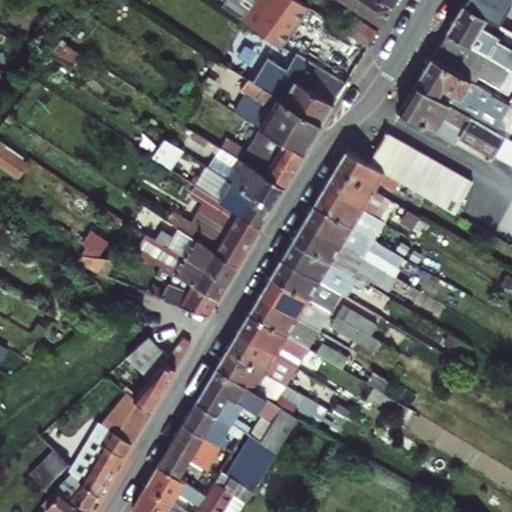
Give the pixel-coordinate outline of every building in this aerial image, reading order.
[(282,44),(309,6),(298,0),(275,0),(281,4),(273,15),(261,6),(249,24),(282,44)] [(394,5),(386,0),(360,0),(355,7),(382,25),(394,5)] [(511,0),(466,0),(464,3),(500,23),(511,0)] [(464,3),(447,31),(500,61),(511,40),(511,30),(500,23),(464,3)] [(362,24),(354,36),(370,46),(377,35),(362,24)] [(447,31),(431,57),(473,81),(477,74),(510,92),(511,89),(511,67),(500,61),(447,31)] [(266,61),(253,82),(322,124),(347,83),(297,53),(286,73),(266,61)] [(431,57),(415,83),(439,96),(443,88),(462,99),(466,90),(511,116),(511,102),(473,81),(431,57)] [(156,93),(172,75),(158,63),(143,81),(156,93)] [(242,115),(261,127),(304,153),(322,124),(253,82),(250,80),(243,90),(253,97),(242,115)] [(415,83),(398,110),(456,143),(461,135),(511,164),(511,138),(439,96),(415,83)] [(227,139),(222,148),(284,186),(304,153),(261,127),(257,133),(260,134),(249,152),(227,139)] [(222,148),(196,132),(188,146),(214,161),(217,156),(240,170),(234,181),(273,205),(284,186),(222,148)] [(368,161),(406,184),(453,211),(470,181),(385,132),(368,161)] [(166,138),(153,156),(172,168),(183,149),(166,138)] [(403,190),(406,184),(368,161),(346,148),(336,166),(389,197),(395,186),(403,190)] [(234,181),(209,165),(197,183),(199,185),(261,224),(273,205),(234,181)] [(325,185),(374,213),(380,202),(385,206),(381,212),(387,216),(396,202),(389,197),(336,166),(325,185)] [(194,224),(189,232),(239,263),(261,224),(199,185),(192,197),(205,205),(194,224)] [(325,185),(314,202),(374,238),(377,233),(366,227),(374,213),(325,185)] [(351,232),(364,240),(359,247),(366,251),(374,238),(314,202),(303,220),(344,244),(351,232)] [(421,217),(407,208),(400,220),(414,228),(421,217)] [(118,225),(123,217),(113,212),(108,219),(118,225)] [(189,232),(194,224),(183,217),(178,225),(181,227),(189,232)] [(303,220),(293,237),(334,261),(345,268),(354,273),(361,277),(366,267),(376,274),(374,278),(393,289),(400,277),(344,244),(303,220)] [(157,239),(160,241),(227,281),(239,263),(189,232),(181,227),(176,237),(163,229),(157,239)] [(97,234),(88,246),(83,254),(100,256),(109,241),(97,234)] [(281,256),(322,281),(334,261),(293,237),(281,256)] [(399,252),(406,256),(411,247),(398,240),(393,249),(399,252)] [(115,245),(109,241),(100,256),(108,258),(115,245)] [(159,264),(161,265),(218,297),(227,281),(160,241),(155,250),(150,258),(159,264)] [(392,265),(399,252),(393,249),(381,242),(374,254),(392,265)] [(150,258),(155,250),(149,246),(144,254),(150,258)] [(100,273),(108,277),(115,258),(108,258),(100,256),(83,254),(78,260),(100,273)] [(331,312),(342,292),(322,281),(281,256),(270,276),(331,312)] [(151,294),(209,314),(218,297),(161,265),(157,276),(170,280),(167,289),(154,284),(151,294)] [(335,283),(345,289),(354,273),(345,268),(335,283)] [(260,293),(320,329),(331,312),(270,276),(260,293)] [(310,347),(320,329),(260,293),(249,310),(310,347)] [(343,305),(337,315),(372,336),(378,325),(343,305)] [(249,310),(238,328),(299,365),(310,347),(249,310)] [(372,336),(337,315),(331,326),(377,353),(383,343),(372,336)] [(148,333),(139,324),(121,341),(129,350),(148,333)] [(227,347),(288,383),(299,365),(238,328),(227,347)] [(136,400),(150,411),(193,340),(184,334),(170,353),(150,381),(136,400)] [(137,367),(159,347),(150,337),(128,357),(137,367)] [(350,357),(323,341),(317,351),(345,367),(350,357)] [(137,367),(150,381),(170,353),(159,347),(137,367)] [(227,347),(217,364),(268,396),(278,402),(288,383),(227,347)] [(345,367),(317,351),(309,364),(339,382),(346,368),(345,367)] [(203,387),(229,403),(234,395),(259,411),(268,396),(217,364),(203,387)] [(377,387),(365,380),(360,388),(372,396),(370,400),(384,408),(389,399),(375,391),(377,387)] [(229,403),(203,387),(196,398),(222,414),(229,403)] [(136,400),(133,398),(126,391),(104,423),(132,440),(150,411),(136,400)] [(268,396),(259,411),(274,420),(283,405),(278,402),(268,396)] [(222,414),(196,398),(184,419),(221,441),(225,434),(238,442),(246,429),(222,414)] [(333,410),(346,418),(351,409),(338,401),(333,410)] [(283,405),(274,420),(262,439),(253,433),(229,473),(240,479),(240,481),(253,489),(299,415),(283,405)] [(207,464),(221,441),(184,419),(157,463),(179,476),(187,464),(196,469),(201,461),(207,464)] [(95,436),(124,455),(132,440),(104,423),(95,436)] [(95,436),(75,469),(72,473),(97,494),(99,495),(124,455),(95,436)] [(46,487),(68,463),(53,448),(31,471),(46,487)] [(224,465),(229,457),(222,453),(217,461),(224,465)] [(217,461),(212,470),(218,474),(222,468),(224,465),(217,461)] [(157,463),(145,483),(172,500),(179,490),(196,500),(200,503),(206,493),(187,481),(179,476),(157,463)] [(213,482),(206,493),(200,503),(197,508),(204,511),(238,511),(241,509),(229,502),(236,491),(247,498),(253,489),(240,481),(240,479),(229,473),(222,468),(218,474),(213,482)] [(213,482),(218,474),(212,470),(207,478),(213,482)] [(72,473),(56,487),(86,510),(97,494),(72,473)] [(192,473),(187,481),(206,493),(213,482),(207,478),(204,481),(192,473)] [(145,511),(182,511),(181,511),(170,511),(166,509),(172,500),(145,483),(132,504),(145,511)] [(56,487),(45,500),(64,511),(84,511),(86,510),(56,487)] [(47,508),(43,511),(64,511),(45,500),(42,504),(47,508)] [(194,511),(197,508),(200,503),(196,500),(190,511),(194,511)]
